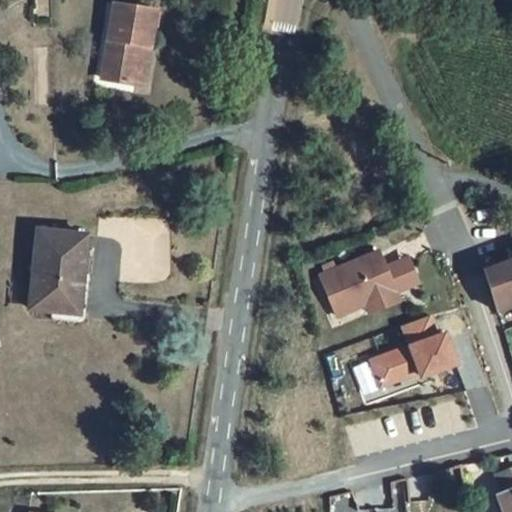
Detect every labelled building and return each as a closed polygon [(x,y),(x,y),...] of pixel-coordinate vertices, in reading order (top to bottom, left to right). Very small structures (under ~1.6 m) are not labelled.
[(147,9),(117,4),(104,79),(146,86),(152,48),(140,47),(147,9)] [(92,229),(44,222),(32,301),(80,308),(92,229)] [(511,258),(486,268),(500,307),(511,303),(511,258)] [(367,277),(309,302),(326,341),(355,328),(384,315),(373,292),(367,277)] [(373,292),(384,315),(406,305),(395,282),(373,292)] [(384,315),(355,328),(359,337),(388,324),(384,315)] [(435,353),(428,356),(419,335),(392,346),(400,367),(360,383),(370,409),(410,393),(412,398),(447,384),(435,353)] [(511,511),(511,475),(500,480),(506,496),(501,498),(506,511),(511,511)]
